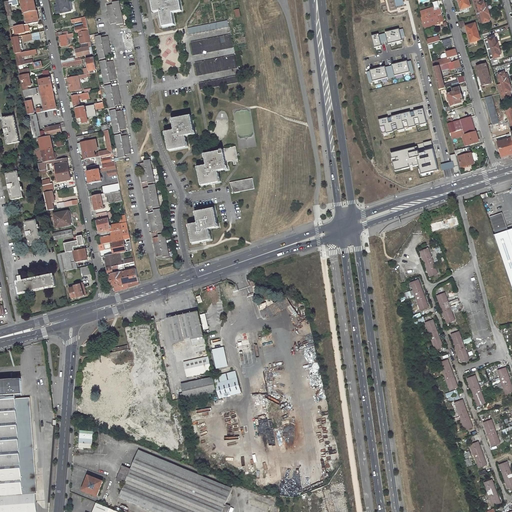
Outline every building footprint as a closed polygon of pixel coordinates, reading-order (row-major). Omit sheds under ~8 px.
[(4,3),(8,17),(16,15),(16,12),(11,13),(9,4),(12,3),(13,5),(14,8),(18,7),(18,4),(17,4),(16,0),(4,3)] [(21,0),(24,13),(25,13),(37,11),(34,0),(21,0)] [(70,12),(68,0),(57,0),(60,15),(70,12)] [(112,0),(113,4),(107,5),(108,10),(109,10),(111,19),(110,19),(111,24),(117,23),(117,25),(120,25),(120,27),(124,26),(118,0),(112,0)] [(172,14),(182,12),(180,0),(170,2),(169,0),(157,0),(152,1),(154,14),(160,13),(163,28),(174,25),(172,14)] [(468,0),(458,0),(460,3),(462,3),(464,9),(470,7),(468,0)] [(484,4),(484,1),(480,2),(478,3),(477,0),(472,0),(477,15),(488,11),(486,4),(484,4)] [(439,7),(434,9),(434,8),(420,13),(422,21),(441,15),(439,7)] [(488,11),(477,15),(479,25),(490,22),(489,19),(490,19),(488,11)] [(29,25),(39,22),(37,14),(26,16),(27,20),(25,21),(25,23),(27,22),(28,25),(29,25)] [(424,30),(437,26),(436,23),(443,21),(441,15),(422,21),(424,30)] [(85,27),(83,28),(83,24),(75,26),(76,33),(79,33),(89,30),(86,17),(79,19),(80,21),(82,20),(83,23),(84,23),(85,27)] [(228,22),(188,29),(190,36),(229,28),(228,22)] [(476,24),(466,27),(469,36),(472,35),(474,42),(480,40),(476,24)] [(29,25),(28,25),(15,28),(16,34),(30,32),(29,25)] [(400,25),(371,33),(375,46),(403,39),(400,25)] [(81,45),(87,44),(91,43),(89,30),(79,33),(80,37),(78,37),(79,43),(81,42),(81,45)] [(41,40),(39,33),(32,34),(33,41),(41,40)] [(70,46),(69,42),(67,42),(66,39),(68,39),(67,35),(60,37),(62,47),(70,46)] [(115,77),(113,67),(114,66),(113,62),(107,63),(106,57),(112,56),(111,51),(110,52),(108,42),(109,42),(108,38),(102,39),(102,37),(99,37),(99,35),(95,35),(120,162),(124,161),(123,158),(126,158),(125,156),(131,155),(131,150),(129,150),(128,141),(129,141),(128,136),(121,137),(120,131),(127,130),(126,126),(124,126),(123,116),(124,116),(123,112),(117,113),(115,107),(122,105),(121,101),(120,101),(118,92),(119,91),(118,87),(112,88),(110,82),(117,81),(116,76),(115,77)] [(427,45),(439,41),(438,35),(425,39),(427,45)] [(22,40),(23,39),(22,36),(12,38),(15,54),(21,53),(18,39),(21,38),(22,40)] [(194,57),(224,50),(233,49),(231,36),(192,44),(194,57)] [(498,46),(496,39),(495,39),(494,37),(484,40),(487,50),(498,46)] [(441,40),(443,48),(452,45),(449,38),(441,40)] [(91,58),(94,58),(91,43),(87,44),(88,48),(75,50),(77,57),(91,55),(91,58)] [(487,50),(490,60),(500,57),(499,55),(501,54),(498,46),(487,50)] [(442,59),(432,62),(434,68),(439,66),(441,65),(451,62),(450,57),(458,55),(456,49),(446,52),(448,58),(442,60),(442,59)] [(15,54),(18,67),(31,64),(30,60),(23,62),(21,53),(15,54)] [(235,56),(226,58),(195,64),(198,77),(237,69),(235,56)] [(95,73),(97,72),(94,58),(91,58),(87,59),(87,61),(87,62),(86,63),(86,66),(88,66),(89,72),(95,71),(95,73)] [(371,87),(411,76),(407,58),(367,68),(371,87)] [(83,65),(82,62),(82,60),(76,61),(61,64),(62,69),(83,65)] [(451,62),(441,65),(443,70),(461,65),(459,60),(451,62)] [(36,68),(42,67),(42,69),(43,70),(47,69),(45,61),(41,62),(33,63),(33,66),(35,66),(35,69),(36,68)] [(486,76),(489,76),(486,63),(477,66),(482,86),(488,84),(486,76)] [(434,68),(439,90),(445,88),(439,66),(434,68)] [(504,72),(497,75),(500,85),(509,82),(507,74),(505,74),(504,72)] [(31,86),(29,74),(28,74),(20,76),(21,81),(24,81),(26,87),(31,86)] [(39,78),(41,87),(52,85),(50,75),(39,78)] [(80,86),(79,79),(87,78),(87,77),(86,75),(68,78),(70,84),(68,84),(69,87),(70,86),(71,92),(79,90),(79,86),(80,86)] [(200,84),(201,91),(231,85),(240,83),(239,77),(200,84)] [(461,81),(460,78),(457,79),(458,80),(446,84),(447,87),(466,82),(465,79),(461,81)] [(511,92),(509,82),(500,85),(497,85),(502,103),(511,100),(510,94),(507,95),(506,93),(511,92)] [(52,85),(41,87),(39,88),(40,89),(41,89),(43,100),(50,98),(49,97),(54,96),(52,85)] [(453,89),(454,92),(447,94),(448,97),(446,97),(447,101),(450,101),(451,106),(461,103),(460,100),(463,100),(459,87),(453,89)] [(37,94),(36,88),(23,91),(24,96),(37,94)] [(80,106),(79,99),(86,98),(85,94),(72,96),(74,107),(80,106)] [(484,97),(492,124),(499,123),(491,95),(484,97)] [(31,100),(25,101),(28,115),(35,114),(33,109),(32,102),(31,102),(31,100)] [(57,109),(55,100),(44,103),(45,110),(41,111),(41,109),(36,110),(37,113),(57,109)] [(381,132),(427,120),(423,104),(377,115),(381,132)] [(85,107),(76,108),(78,119),(83,118),(84,123),(88,122),(85,107)] [(29,117),(33,140),(39,139),(47,137),(46,136),(62,133),(60,126),(43,129),(44,132),(41,132),(37,115),(29,117)] [(20,142),(14,116),(2,118),(8,145),(20,142)] [(188,148),(186,136),(195,135),(191,116),(173,120),(175,131),(166,132),(169,151),(188,148)] [(463,133),(465,132),(468,145),(479,142),(471,117),(461,120),(464,129),(455,131),(453,122),(448,124),(451,137),(463,134),(463,133)] [(499,124),(501,130),(509,127),(508,121),(499,124)] [(104,132),(105,134),(108,151),(99,153),(97,154),(96,155),(95,155),(94,151),(95,150),(95,149),(93,149),(93,148),(97,148),(96,140),(78,144),(80,154),(83,153),(85,160),(101,157),(110,155),(113,154),(109,131),(104,132)] [(88,138),(100,136),(100,135),(99,133),(76,137),(77,142),(88,140),(88,138)] [(50,136),(47,137),(39,139),(42,151),(53,149),(50,136)] [(511,137),(498,142),(502,157),(511,153),(511,137)] [(433,139),(390,150),(394,167),(419,161),(422,176),(441,171),(433,139)] [(239,155),(239,152),(237,152),(236,146),(223,148),(223,149),(221,150),(222,151),(205,154),(207,166),(198,167),(202,186),(221,183),(219,171),(227,170),(227,167),(229,166),(228,162),(233,161),(234,166),(237,165),(236,160),(238,160),(238,155),(239,155)] [(44,163),(55,161),(53,149),(42,151),(44,163)] [(457,157),(459,156),(462,167),(474,164),(471,153),(469,154),(468,151),(463,152),(462,149),(455,151),(457,157)] [(104,169),(107,168),(116,166),(115,162),(112,163),(110,155),(101,157),(103,165),(104,169)] [(148,214),(149,218),(150,218),(151,227),(150,228),(151,232),(158,231),(159,237),(153,238),(153,243),(154,243),(156,252),(155,253),(156,257),(163,256),(163,258),(166,257),(166,260),(169,259),(149,157),(146,158),(146,160),(144,161),(144,163),(138,164),(139,169),(140,168),(142,178),(141,178),(142,182),(148,181),(149,187),(143,189),(144,193),(145,193),(147,202),(145,203),(146,207),(153,206),(154,212),(148,214)] [(56,166),(54,166),(58,182),(71,179),(67,158),(55,161),(56,166)] [(118,178),(116,166),(107,168),(109,177),(116,175),(116,179),(118,178)] [(99,170),(88,172),(87,172),(90,184),(102,182),(99,170)] [(7,174),(12,201),(24,198),(18,172),(7,174)] [(232,195),(250,191),(255,190),(253,179),(230,183),(234,190),(232,195)] [(52,184),(43,186),(45,194),(50,193),(54,192),(52,184)] [(121,191),(119,184),(103,187),(104,194),(121,191)] [(365,202),(372,200),(369,188),(357,191),(359,198),(364,197),(365,202)] [(121,191),(104,194),(92,196),(95,211),(103,209),(101,197),(105,196),(105,198),(108,197),(109,205),(123,202),(121,191)] [(45,194),(48,211),(54,210),(50,193),(45,194)] [(218,227),(215,208),(196,212),(198,224),(189,225),(193,244),(211,241),(209,229),(218,227)] [(54,215),(57,228),(72,225),(69,212),(54,215)] [(112,218),(111,213),(96,216),(97,221),(108,219),(112,218)] [(493,235),(511,289),(511,288),(511,228),(506,230),(501,214),(491,217),(496,234),(493,235)] [(128,229),(125,215),(120,216),(121,223),(122,227),(123,230),(128,229)] [(431,223),(432,230),(456,224),(454,216),(431,223)] [(112,228),(111,226),(110,226),(110,225),(108,219),(97,221),(99,232),(110,229),(111,229),(112,228)] [(37,220),(25,223),(30,246),(41,244),(37,220)] [(110,226),(111,226),(112,228),(111,229),(110,229),(111,233),(121,230),(123,230),(122,227),(121,223),(110,225),(110,226)] [(111,233),(110,229),(99,232),(101,238),(111,236),(111,233)] [(73,236),(72,230),(53,234),(55,240),(73,236)] [(106,244),(111,243),(123,241),(121,230),(111,233),(111,236),(101,238),(102,245),(106,244)] [(84,246),(82,236),(77,237),(78,241),(64,244),(66,253),(74,251),(73,248),(82,246),(84,246)] [(123,241),(111,243),(113,255),(115,254),(126,252),(123,241)] [(438,275),(428,248),(420,250),(430,277),(438,275)] [(83,250),(74,251),(66,253),(58,255),(61,272),(77,269),(76,263),(88,261),(85,249),(83,250)] [(105,257),(107,268),(118,266),(135,262),(134,259),(126,261),(119,263),(119,264),(117,264),(115,254),(113,255),(105,257)] [(114,271),(116,270),(116,269),(119,268),(118,266),(107,268),(108,274),(111,273),(111,271),(113,271),(114,271)] [(90,274),(89,267),(81,268),(83,276),(90,274)] [(115,274),(109,275),(111,285),(113,287),(114,289),(115,292),(137,285),(137,284),(139,284),(136,269),(115,274)] [(54,274),(21,281),(22,283),(54,276),(54,274)] [(16,282),(19,294),(56,286),(54,276),(22,283),(21,281),(16,282)] [(428,306),(418,279),(410,281),(420,309),(428,306)] [(446,293),(455,291),(454,282),(445,284),(446,293)] [(81,285),(73,288),(69,289),(73,299),(78,297),(78,298),(84,296),(81,285)] [(209,298),(213,296),(212,295),(215,294),(212,285),(203,288),(205,294),(196,297),(198,303),(202,302),(201,299),(208,296),(209,298)] [(412,290),(405,292),(407,298),(413,297),(412,290)] [(438,297),(448,325),(455,322),(445,295),(438,297)] [(168,318),(173,343),(204,336),(199,311),(168,318)] [(203,323),(204,329),(208,328),(204,313),(200,315),(202,324),(203,323)] [(443,347),(433,320),(425,323),(435,350),(443,347)] [(235,333),(238,342),(249,339),(246,329),(235,333)] [(468,358),(459,331),(451,334),(461,361),(468,358)] [(222,338),(211,340),(217,367),(228,365),(222,338)] [(182,361),(185,377),(210,372),(207,356),(182,361)] [(448,361),(441,364),(451,391),(458,388),(448,361)] [(213,377),(235,371),(233,364),(212,370),(213,377)] [(511,391),(511,388),(505,367),(497,370),(505,393),(511,391)] [(212,393),(214,401),(241,393),(235,371),(213,377),(217,392),(212,393)] [(217,392),(213,377),(213,376),(181,383),(185,399),(217,392)] [(475,376),(468,379),(478,406),(485,403),(475,376)] [(36,511),(29,399),(16,400),(15,395),(22,395),(21,379),(0,380),(0,511),(36,511)] [(457,390),(446,392),(448,401),(464,397),(463,393),(458,394),(457,390)] [(456,405),(466,432),(473,429),(463,402),(456,405)] [(491,420),(484,423),(492,446),(500,443),(491,420)] [(91,448),(92,432),(81,431),(79,447),(91,448)] [(471,446),(479,469),(486,466),(478,443),(471,446)] [(469,451),(463,453),(467,466),(472,464),(469,451)] [(203,477),(139,452),(131,470),(195,496),(203,477)] [(511,486),(511,477),(507,462),(499,465),(508,488),(511,486)] [(119,482),(126,467),(122,466),(116,481),(119,482)] [(195,496),(131,470),(126,467),(119,482),(125,484),(193,511),(222,511),(232,489),(203,477),(195,496)] [(481,479),(488,476),(485,469),(478,472),(481,479)] [(88,476),(82,491),(97,497),(103,482),(88,476)] [(485,483),(493,505),(500,503),(491,480),(485,483)] [(193,511),(125,484),(117,504),(137,511),(193,511)] [(118,511),(96,503),(92,511),(118,511)]
